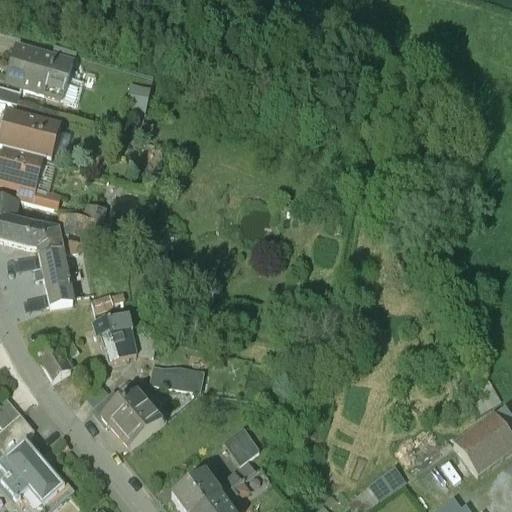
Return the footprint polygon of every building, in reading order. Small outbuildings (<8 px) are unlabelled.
[(52,60),(28,53),(28,54),(12,50),(3,81),(20,86),(18,91),(41,97),(43,90),(62,96),(70,67),(51,61),(52,60)] [(152,114),(158,89),(137,84),(131,109),(152,114)] [(18,97),(0,91),(0,104),(15,109),(18,97)] [(58,132),(6,119),(0,140),(0,152),(4,154),(42,163),(50,165),(58,132)] [(42,163),(4,154),(0,173),(0,187),(21,193),(28,195),(28,194),(32,181),(37,182),(42,163)] [(57,202),(28,194),(28,195),(21,193),(19,205),(54,214),(57,202)] [(57,235),(29,230),(0,221),(0,244),(28,253),(37,254),(39,259),(61,255),(57,235)] [(61,255),(39,259),(50,311),(72,307),(61,255)] [(142,276),(130,275),(128,288),(141,289),(142,276)] [(122,299),(110,302),(112,307),(121,305),(124,305),(122,299)] [(109,300),(91,305),(94,318),(113,312),(112,307),(110,302),(109,300)] [(113,312),(94,318),(98,329),(116,324),(126,322),(121,305),(112,307),(113,312)] [(126,322),(116,324),(121,337),(129,335),(126,322)] [(98,329),(90,332),(91,337),(96,336),(97,343),(100,342),(103,353),(99,354),(101,360),(105,359),(108,367),(127,361),(124,348),(121,337),(116,324),(98,329)] [(156,340),(137,336),(136,344),(154,349),(156,340)] [(52,344),(33,353),(53,386),(71,375),(52,344)] [(154,365),(151,390),(205,396),(207,371),(154,365)] [(96,366),(83,371),(90,394),(104,384),(98,371),(96,366)] [(110,380),(103,368),(98,371),(104,384),(110,380)] [(110,397),(93,414),(101,423),(119,408),(110,397)] [(121,410),(119,408),(101,423),(107,431),(108,430),(130,455),(158,431),(145,414),(146,413),(134,399),(121,410)] [(5,403),(0,407),(0,432),(2,435),(20,419),(5,403)] [(34,436),(20,419),(2,435),(0,436),(0,437),(12,452),(22,443),(23,445),(34,436)] [(511,446),(491,422),(453,451),(478,484),(511,457),(511,446)] [(243,434),(224,447),(239,469),(258,456),(243,434)] [(12,452),(0,462),(0,478),(5,484),(0,487),(0,489),(19,511),(53,511),(69,499),(52,478),(52,477),(53,474),(53,472),(52,471),(50,469),(48,469),(46,469),(44,470),(23,445),(22,443),(12,452)] [(248,468),(213,493),(220,502),(231,494),(255,477),(248,468)] [(349,502),(355,511),(364,511),(408,485),(399,470),(349,502)] [(202,478),(171,501),(179,511),(207,511),(220,502),(213,493),(202,478)] [(220,502),(207,511),(227,511),(225,509),(236,501),(231,494),(220,502)]
